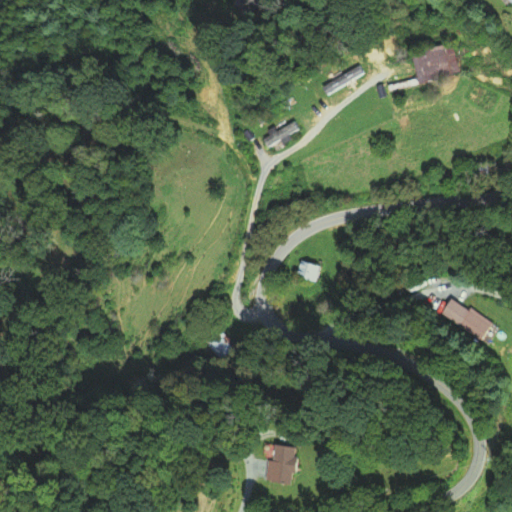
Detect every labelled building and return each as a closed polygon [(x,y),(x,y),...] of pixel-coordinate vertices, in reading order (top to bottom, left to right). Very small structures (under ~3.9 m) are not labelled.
[(465,74),(456,42),(417,53),(426,84),(465,74)] [(301,128),(295,119),(262,141),(268,150),(301,128)] [(305,274),(324,282),(331,265),(312,258),(305,274)] [(480,343),(495,323),(458,296),(443,316),(480,343)] [(218,361),(235,350),(221,329),(204,340),(218,361)] [(302,447),(278,443),(272,482),(296,485),(302,447)]
